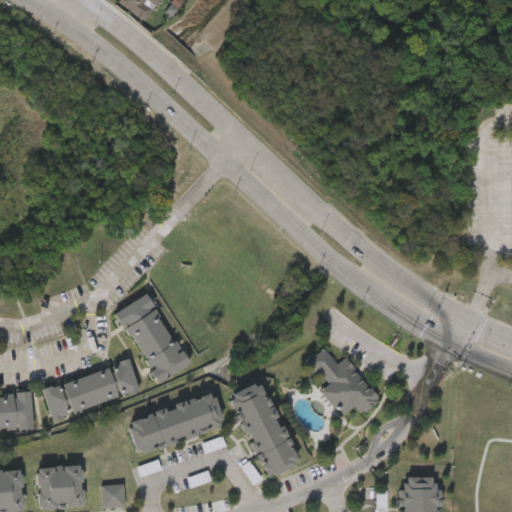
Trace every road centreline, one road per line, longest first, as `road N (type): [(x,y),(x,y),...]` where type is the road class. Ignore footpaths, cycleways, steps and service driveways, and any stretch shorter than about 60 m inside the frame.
road 1 (secondary): [(34,0),(129,74),(335,274),(408,328),(511,380)]
road 2 (secondary): [(511,340),(365,250),(94,0)]
